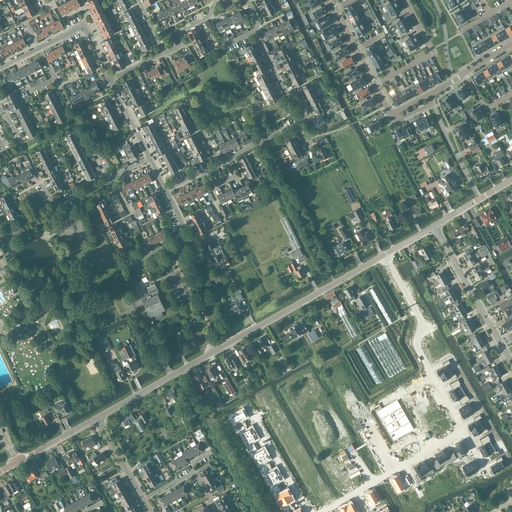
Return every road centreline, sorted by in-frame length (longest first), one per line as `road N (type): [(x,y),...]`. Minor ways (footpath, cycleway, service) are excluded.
road 1 (residential): [(219,165),(303,116),(254,30),(246,0)]
road 2 (residential): [(460,431),(416,347),(421,321),(383,255)]
road 3 (unclassified): [(215,350),(383,255)]
road 4 (residential): [(511,363),(434,226)]
road 5 (unclassified): [(96,418),(215,350)]
road 6 (residential): [(390,114),(331,0)]
